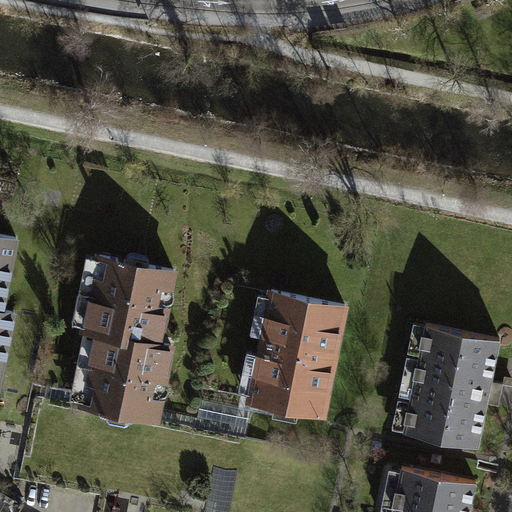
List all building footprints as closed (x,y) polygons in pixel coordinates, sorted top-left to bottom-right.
[(0,339),(8,308),(0,305),(0,270),(10,231),(0,228),(0,339)] [(178,264),(95,246),(94,252),(85,250),(72,319),(79,321),(78,328),(82,328),(68,394),(77,396),(77,402),(159,419),(176,338),(163,335),(178,264)] [(349,298),(267,282),(245,396),(326,412),(349,298)] [(501,333),(426,318),(405,426),(480,443),(501,333)] [(466,511),(474,478),(400,463),(390,511),(466,511)] [(229,511),(238,468),(214,464),(204,511),(229,511)]
